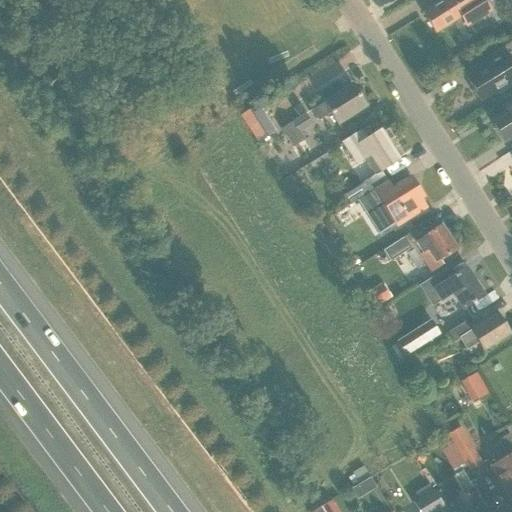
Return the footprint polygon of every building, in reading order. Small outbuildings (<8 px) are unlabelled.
[(443,0),(424,13),(436,32),(462,15),(465,20),(484,9),(478,0),(443,0)] [(477,94),(481,101),(496,91),(498,94),(511,85),(511,61),(508,55),(468,80),(473,88),(471,90),(473,93),(477,94)] [(366,107),(351,85),(313,110),(319,120),(331,113),(338,125),(366,107)] [(511,136),(511,101),(504,107),(507,113),(492,122),(504,141),(511,136)] [(240,116),(258,144),(277,132),(259,104),(240,116)] [(312,123),(306,113),(283,128),(294,145),(305,138),(300,130),(312,123)] [(347,152),(338,158),(357,187),(362,184),(365,182),(374,176),(382,171),(399,160),(381,131),(368,139),(362,130),(341,143),(347,152)] [(359,199),(356,200),(366,215),(378,234),(386,230),(395,224),(397,227),(426,208),(421,199),(423,198),(410,177),(393,188),(388,180),(371,191),(359,199)] [(353,190),(344,196),(350,205),(356,200),(359,199),(371,191),(365,182),(362,184),(357,187),(353,190)] [(457,250),(441,226),(426,235),(421,228),(383,251),(390,262),(415,246),(430,272),(442,264),(440,261),(457,250)] [(463,310),(483,297),(465,269),(450,279),(445,270),(420,286),(432,305),(452,293),(463,310)] [(391,300),(381,284),(362,297),(372,312),(391,300)] [(510,334),(497,314),(472,330),(466,322),(448,333),(455,343),(460,339),(467,350),(479,343),(484,351),(510,334)] [(431,321),(397,342),(406,356),(440,335),(431,321)] [(461,427),(447,435),(452,444),(461,457),(470,471),(483,463),(461,427)] [(491,467),(511,503),(511,437),(510,434),(498,441),(507,457),(491,467)] [(486,511),(463,473),(453,480),(463,496),(451,504),(455,511),(486,511)] [(370,478),(351,490),(357,500),(376,488),(370,478)] [(452,494),(442,478),(433,484),(443,500),(452,494)] [(441,511),(441,510),(444,508),(434,492),(415,504),(419,511),(441,511)] [(336,511),(330,502),(313,511),(336,511)]
